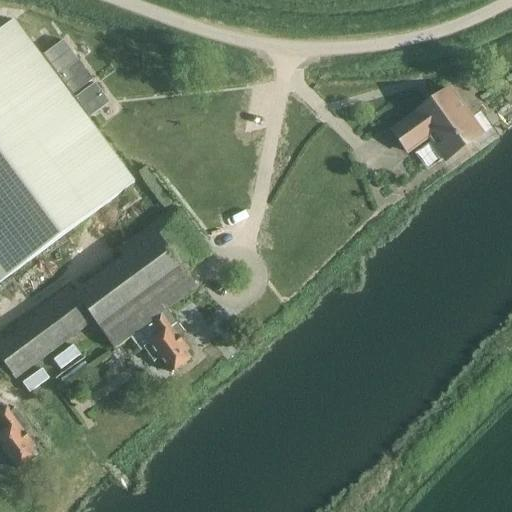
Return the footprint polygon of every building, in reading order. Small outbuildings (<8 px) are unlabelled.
[(0,283),(135,183),(13,22),(0,31),(0,283)] [(92,81),(63,42),(44,56),(73,95),(92,81)] [(109,104),(95,84),(76,99),(90,118),(109,104)] [(482,135),(450,90),(413,115),(414,116),(392,132),(407,153),(429,137),(446,161),(482,135)] [(176,208),(119,251),(124,258),(75,295),(69,287),(16,328),(19,332),(0,345),(0,359),(16,380),(93,322),(114,350),(131,337),(141,351),(144,349),(155,363),(160,358),(172,374),(190,360),(185,353),(189,351),(179,338),(184,334),(167,310),(196,288),(186,274),(212,255),(176,208)] [(15,281),(27,297),(54,277),(42,261),(15,281)] [(0,457),(1,459),(7,455),(18,470),(37,456),(32,450),(35,448),(25,434),(30,430),(15,410),(10,414),(7,409),(0,413),(0,457)]
